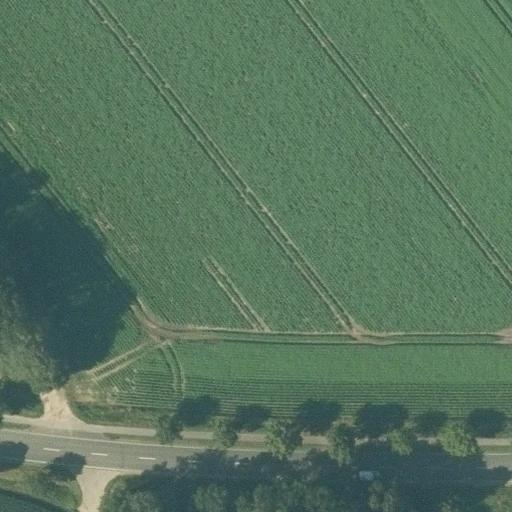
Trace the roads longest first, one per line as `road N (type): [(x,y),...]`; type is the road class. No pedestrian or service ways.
road 1 (secondary): [(511,466),(218,461),(0,442)]
road 2 (track): [(52,447),(47,367),(0,308)]
